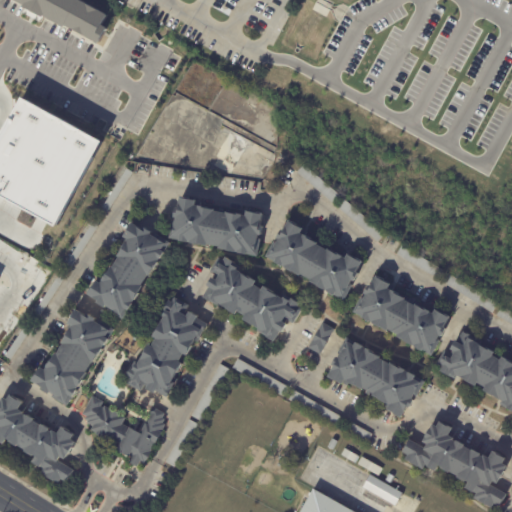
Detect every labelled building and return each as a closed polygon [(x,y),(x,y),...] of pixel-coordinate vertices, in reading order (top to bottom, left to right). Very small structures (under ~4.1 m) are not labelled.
[(24,0),(91,0),(118,16),(105,45),(24,0)] [(333,204),(296,173),(303,165),(340,196),(333,204)] [(132,173),(104,218),(98,214),(126,169),(132,173)] [(218,212),(226,214),(226,212),(246,216),(247,211),(263,214),(260,226),(262,226),(261,236),(259,235),(258,240),(261,240),(258,257),(219,249),(220,247),(207,244),(207,246),(170,239),(174,221),(175,222),(176,218),(174,218),(176,208),(178,209),(180,197),(197,200),(196,206),(215,209),(215,212),(218,212)] [(377,243),(337,207),(344,199),(384,234),(377,243)] [(101,221),(69,271),(63,268),(95,217),(101,221)] [(303,229),(301,234),(318,243),(317,245),(328,251),(328,249),(346,258),(348,254),(362,262),(357,272),(359,273),(354,282),(353,281),(350,285),(353,286),(345,301),(311,283),(312,280),(301,274),(300,276),(266,257),(275,242),(277,243),(278,240),(277,239),(281,230),(284,231),(289,221),(303,229)] [(134,224),(142,229),(144,227),(171,243),(150,276),(148,275),(141,285),(143,286),(124,319),(109,310),(110,308),(106,305),(105,308),(97,303),(98,301),(88,295),(97,281),(101,283),(111,266),(113,267),(119,257),(118,256),(128,239),(124,237),(132,223),(134,224)] [(438,280),(396,255),(402,246),(443,271),(438,280)] [(238,271),(256,282),(254,285),(261,290),(263,287),(284,299),(284,298),(289,301),(290,298),(300,304),(298,308),(302,311),(294,324),(285,319),(282,323),(286,325),(281,333),(280,332),(274,343),(266,338),(267,337),(257,331),(258,329),(243,320),(245,317),(237,312),(235,314),(218,305),(217,306),(203,298),(209,288),(207,286),(212,278),(215,280),(217,276),(210,272),(219,258),(224,261),(225,257),(233,262),(232,265),(238,268),(237,270),(238,271)] [(67,275),(10,360),(4,356),(61,271),(67,275)] [(493,313),(442,282),(447,273),(498,305),(493,313)] [(390,290),(405,298),(404,300),(414,306),(415,305),(433,314),(435,310),(449,318),(443,328),(445,329),(441,338),(439,336),(437,340),(440,342),(432,356),(397,338),(398,335),(387,330),(387,331),(353,312),(361,297),(364,298),(365,295),(364,294),(368,285),(370,286),(376,276),(390,284),(388,289),(390,290)] [(188,306),(190,307),(185,314),(188,316),(189,313),(199,318),(197,320),(208,326),(200,340),(197,339),(187,357),(184,355),(179,363),(182,365),(176,379),(179,381),(168,399),(156,393),(155,395),(147,391),(148,388),(145,387),(141,393),(128,385),(130,381),(126,379),(134,364),(138,366),(149,346),(152,348),(156,341),(153,338),(165,319),(163,317),(167,311),(165,309),(169,301),(173,303),(175,299),(188,306)] [(511,326),(496,316),(502,307),(511,313),(511,326)] [(77,312),(86,317),(87,315),(114,331),(94,364),(92,363),(85,374),(87,375),(68,407),(53,399),(54,396),(50,394),(48,396),(41,391),(42,389),(32,383),(40,369),(45,372),(55,355),(57,356),(63,345),(62,344),(72,327),(68,325),(76,311),(77,312)] [(323,323),(334,330),(320,355),(308,348),(322,323),(323,323)] [(470,335),(468,338),(494,353),(492,356),(500,360),(502,356),(511,361),(511,412),(500,405),(502,402),(483,391),(485,388),(477,383),(475,386),(457,376),(455,379),(439,370),(441,368),(436,365),(444,351),(451,355),(453,352),(450,350),(455,341),(457,342),(463,331),(470,335)] [(353,345),(355,343),(380,357),(379,359),(389,365),(391,363),(425,383),(416,397),(414,396),(412,399),(413,400),(408,408),(407,407),(401,418),(387,410),(387,409),(384,407),(386,404),(372,395),(373,394),(363,388),(362,390),(345,380),(342,384),(328,376),(333,367),(331,365),(336,356),(338,358),(347,342),(353,345)] [(289,388),(284,398),(232,369),(237,359),(289,388)] [(220,365),(229,370),(200,422),(191,416),(220,364),(220,365)] [(345,420),(339,429),(288,400),(293,390),(345,420)] [(11,396),(23,403),(19,410),(34,420),(33,422),(41,427),(42,425),(59,435),(63,428),(75,435),(71,440),(76,443),(65,460),(61,458),(59,461),(75,471),(68,484),(62,480),(60,484),(55,481),(55,482),(47,477),(48,476),(43,473),(45,470),(42,468),(41,469),(33,463),(36,459),(25,452),(26,451),(18,446),(17,447),(7,440),(4,445),(0,442),(0,403),(3,398),(7,401),(11,396)] [(94,398),(103,403),(100,407),(102,409),(103,407),(109,410),(110,409),(119,414),(119,416),(125,419),(122,425),(139,434),(149,416),(148,415),(152,408),(164,414),(161,419),(164,420),(162,424),(165,425),(143,464),(140,462),(137,468),(128,463),(130,458),(128,457),(128,458),(116,451),(120,445),(113,441),(111,444),(95,435),(96,434),(91,431),(93,427),(86,423),(87,422),(85,420),(86,417),(82,415),(92,397),(94,398)] [(166,463),(165,462),(189,420),(198,425),(174,468),(166,463)] [(442,422),(453,429),(449,436),(454,439),(453,440),(456,442),(457,441),(465,446),(464,447),(472,451),(473,450),(481,454),(480,456),(483,457),(484,456),(490,459),(494,452),(506,458),(503,464),(507,467),(497,485),(493,482),(491,486),(507,495),(500,507),(494,504),(492,508),(474,498),(476,495),(466,489),(469,483),(466,481),(465,482),(457,478),(457,476),(450,472),(449,473),(441,469),(442,467),(439,466),(436,472),(425,466),(422,470),(405,460),(407,456),(402,452),(409,440),(425,449),(427,445),(423,442),(433,424),(437,427),(440,421),(442,422)] [(366,444),(343,431),(348,422),(372,435),(366,444)] [(304,446),(294,441),(298,434),(304,438),(306,434),(309,436),(304,446)] [(332,439),(337,442),(332,451),(328,448),(332,439)] [(348,460),(341,456),(345,449),(359,457),(355,464),(348,460)] [(369,471),(357,465),(362,457),(382,469),(378,477),(369,471)] [(362,488),(395,506),(402,493),(368,475),(362,488)] [(333,501),(352,511),(300,511),(313,490),(333,501)]
